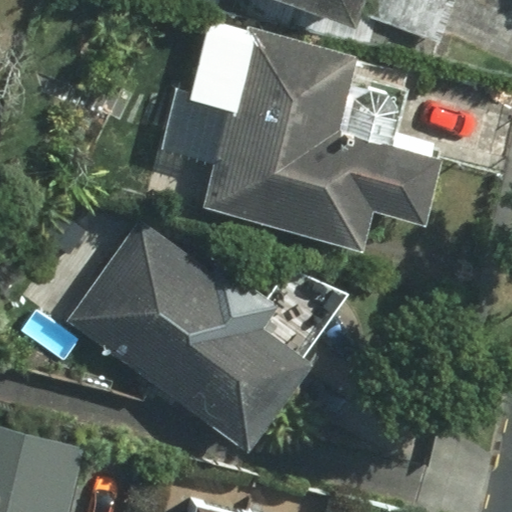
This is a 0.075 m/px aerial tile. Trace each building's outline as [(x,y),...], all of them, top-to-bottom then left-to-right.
[(369,0),(338,0),(367,9),(369,0)] [(252,16),(209,193),(372,232),(382,192),(432,204),(448,136),(347,112),(363,43),(252,16)] [(315,348),(239,298),(248,285),(147,217),(76,323),(253,440),(315,348)] [(70,511),(68,511),(87,437),(0,413),(0,511),(70,511)] [(304,511),(196,491),(192,511),(304,511)]
